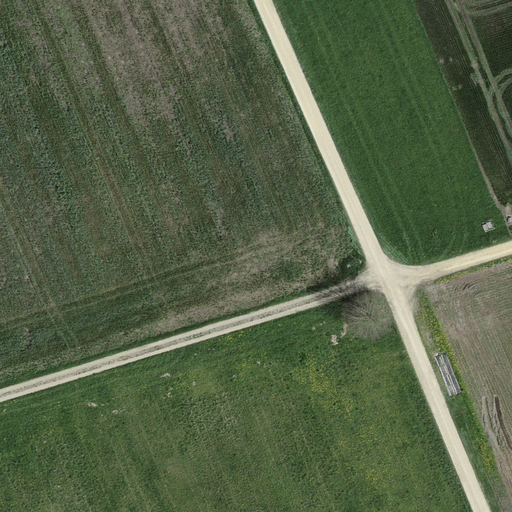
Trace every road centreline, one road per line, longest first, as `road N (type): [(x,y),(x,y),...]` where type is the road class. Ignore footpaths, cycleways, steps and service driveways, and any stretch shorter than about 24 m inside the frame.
road 1 (track): [(480,511),(263,0)]
road 2 (track): [(511,246),(0,394)]
